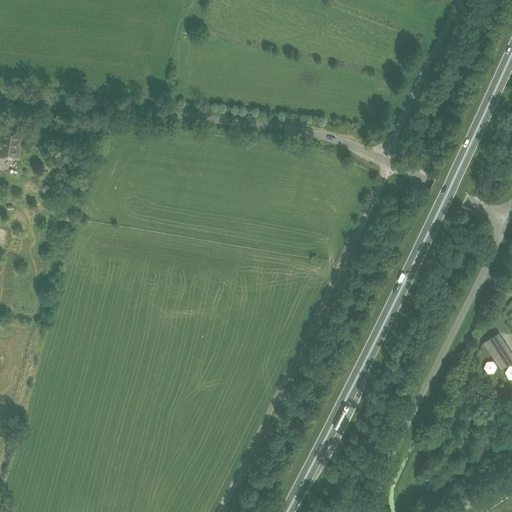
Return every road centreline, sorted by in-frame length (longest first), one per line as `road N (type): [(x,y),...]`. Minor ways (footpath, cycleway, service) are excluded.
road 1 (trunk): [(283,511),(370,352),(511,55)]
road 2 (unclassified): [(387,163),(305,131),(0,93)]
road 3 (unclassified): [(371,511),(508,218)]
road 4 (unclassified): [(387,163),(459,0)]
road 5 (unclassified): [(508,218),(387,163)]
